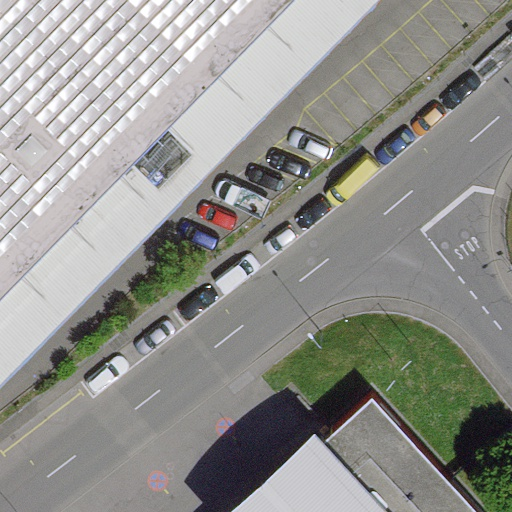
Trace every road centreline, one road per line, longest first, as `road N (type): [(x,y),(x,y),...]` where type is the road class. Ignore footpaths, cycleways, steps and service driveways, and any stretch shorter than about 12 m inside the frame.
road 1 (unclassified): [(399,202),(2,511)]
road 2 (unclassified): [(511,340),(399,202)]
road 3 (unclassified): [(511,102),(399,202)]
